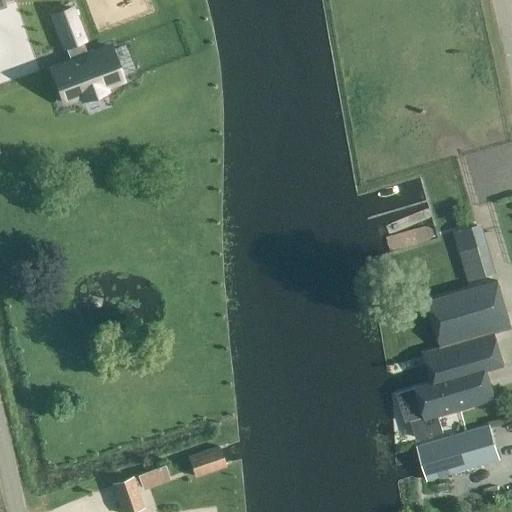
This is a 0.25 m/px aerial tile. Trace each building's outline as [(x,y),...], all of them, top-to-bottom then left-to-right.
[(79,42),(83,41),(70,7),(51,14),(64,48),(68,46),(73,60),(49,69),(62,102),(80,95),(82,100),(105,91),(103,87),(122,79),(109,46),(84,55),(79,42)] [(491,273),(482,243),(459,249),(468,280),(491,273)] [(441,347),(423,352),(432,383),(415,388),(415,389),(403,392),(408,409),(420,405),(423,417),(409,421),(415,440),(442,432),(437,415),(494,398),(485,368),(503,363),(494,332),(511,327),(497,280),(427,301),(441,347)] [(488,425),(416,446),(426,480),(498,459),(488,425)] [(218,445),(187,455),(194,477),(225,466),(218,445)] [(137,474),(141,483),(141,484),(167,475),(163,464),(137,474)] [(132,511),(144,508),(136,485),(141,483),(137,474),(133,476),(111,483),(121,511),(132,511)] [(447,483),(423,485),(425,507),(449,505),(447,483)]
